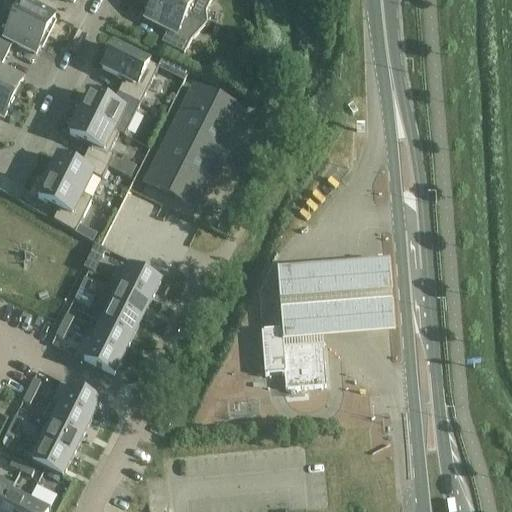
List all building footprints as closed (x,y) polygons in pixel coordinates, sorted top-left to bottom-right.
[(33,0),(6,0),(5,3),(19,10),(14,20),(14,21),(45,37),(55,17),(33,6),(33,0)] [(155,0),(155,1),(200,24),(207,25),(205,14),(211,0),(155,0)] [(155,1),(145,20),(168,32),(161,45),(184,56),(191,42),(207,25),(200,24),(155,1)] [(0,15),(0,53),(6,57),(13,44),(36,56),(45,37),(14,21),(14,20),(1,13),(0,15)] [(121,81),(114,94),(140,107),(158,70),(113,48),(102,71),(121,81)] [(0,70),(6,57),(0,53),(0,94),(13,101),(23,82),(0,70)] [(249,83),(232,62),(218,74),(235,95),(249,83)] [(194,89),(145,186),(167,197),(170,191),(176,195),(174,200),(195,211),(244,115),(194,89)] [(0,118),(4,120),(13,101),(0,94),(0,118)] [(90,95),(80,116),(114,134),(115,133),(119,135),(125,138),(134,118),(140,107),(114,94),(109,105),(90,95)] [(283,121),(269,113),(263,124),(278,132),(283,121)] [(114,134),(80,116),(69,137),(91,148),(85,159),(108,170),(114,158),(109,156),(119,135),(115,133),(114,134)] [(108,170),(85,159),(80,170),(58,159),(48,180),(83,197),(93,177),(102,182),(108,170)] [(83,197),(48,180),(37,201),(59,211),(53,223),(75,235),(92,201),(83,197)] [(102,259),(105,252),(95,247),(91,254),(102,259)] [(283,332),(285,349),(324,345),(324,340),(323,335),(329,335),(354,333),(382,331),(392,330),(387,263),(377,264),(350,266),(325,267),(293,269),(278,270),(283,332)] [(130,270),(120,289),(151,304),(160,285),(130,270)] [(85,281),(79,291),(86,295),(92,284),(85,281)] [(111,285),(102,303),(111,307),(142,323),(151,304),(120,289),(111,285)] [(86,295),(79,291),(74,302),(81,306),(86,295)] [(142,323),(111,307),(102,326),(132,341),(142,323)] [(66,317),(61,328),(68,331),(73,321),(66,317)] [(132,341),(102,326),(93,343),(93,344),(123,359),(132,341)] [(68,331),(61,328),(55,338),(63,342),(68,331)] [(285,349),(283,332),(273,333),(262,333),(266,376),(276,375),(285,374),(287,391),(327,387),(324,345),(285,349)] [(93,344),(93,343),(84,339),(74,359),(114,378),(123,359),(93,344)] [(41,386),(33,382),(28,393),(35,397),(41,386)] [(51,405),(60,410),(60,409),(90,424),(100,405),(61,386),(51,405)] [(35,397),(28,393),(23,404),(30,407),(35,397)] [(60,409),(60,410),(51,427),(51,428),(81,443),(90,424),(60,409)] [(22,423),(15,419),(10,430),(17,433),(22,423)] [(42,423),(33,442),(42,446),(72,461),(81,443),(51,428),(51,427),(42,423)] [(17,433),(10,430),(4,440),(12,444),(17,433)] [(72,461),(42,446),(32,465),(63,480),(72,461)] [(24,467),(13,462),(10,469),(20,475),(24,467)] [(35,473),(24,467),(20,475),(31,480),(35,473)] [(0,511),(1,511),(10,496),(14,487),(0,480),(0,511)] [(27,505),(10,496),(1,511),(24,511),(28,505),(27,505)] [(30,500),(27,505),(28,505),(24,511),(49,511),(50,511),(30,500)]
